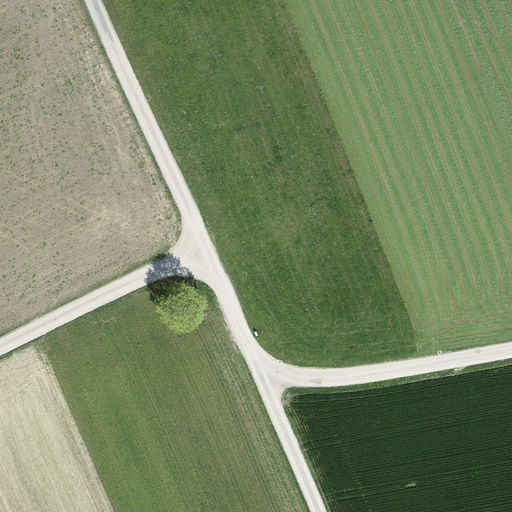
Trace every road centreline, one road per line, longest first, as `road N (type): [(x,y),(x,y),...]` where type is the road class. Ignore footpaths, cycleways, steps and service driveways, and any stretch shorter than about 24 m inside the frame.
road 1 (track): [(92,0),(319,511)]
road 2 (track): [(263,373),(331,378),(511,346)]
road 3 (track): [(0,347),(205,248)]
